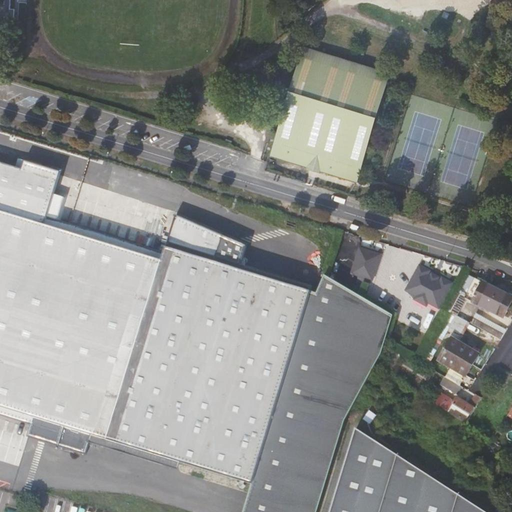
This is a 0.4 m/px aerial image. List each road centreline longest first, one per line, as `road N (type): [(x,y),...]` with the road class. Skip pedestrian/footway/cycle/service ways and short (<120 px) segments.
road 1 (tertiary): [(505,262),(0,106)]
road 2 (track): [(342,0),(316,7),(231,73),(216,95),(215,117),(252,138),(252,164)]
